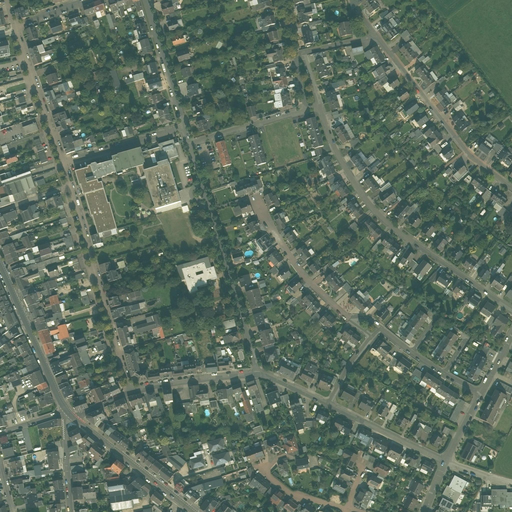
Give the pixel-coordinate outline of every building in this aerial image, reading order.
[(102,0),(92,4),(95,12),(100,11),(105,9),(102,0)] [(112,13),(120,11),(119,7),(116,0),(114,0),(109,2),(112,13)] [(124,0),(126,5),(127,9),(131,8),(134,7),(132,0),(124,0)] [(137,6),(139,12),(142,10),(139,0),(132,0),(134,7),(137,6)] [(352,0),(350,1),(352,9),(360,3),(357,0),(352,0)] [(270,7),(269,2),(258,5),(256,5),(257,10),(270,7)] [(372,3),(366,8),(370,14),(379,7),(377,4),(375,5),(372,3)] [(86,16),(95,12),(92,4),(83,7),(86,16)] [(174,12),(173,11),(171,4),(168,5),(168,4),(167,4),(162,6),(164,15),(174,12)] [(15,11),(18,21),(27,18),(27,17),(25,11),(24,8),(15,11)] [(299,18),(309,16),(313,15),(312,10),(306,11),(306,10),(305,10),(297,11),(299,18)] [(381,19),(384,18),(388,14),(385,11),(379,16),(381,19)] [(391,12),(388,14),(384,18),(387,22),(392,18),(394,17),(391,12)] [(77,22),(78,24),(82,23),(81,19),(78,14),(69,17),(71,24),(77,22)] [(264,27),(268,26),(275,24),(273,16),(262,19),(262,21),(263,23),(264,27)] [(310,20),(309,16),(299,18),(301,24),(309,22),(309,21),(310,20)] [(382,27),(386,34),(393,28),(397,24),(394,21),(392,18),(387,22),(388,23),(382,27)] [(168,23),(170,31),(180,28),(177,21),(177,20),(168,23)] [(60,22),(50,25),(53,34),(63,30),(60,23),(60,22)] [(66,22),(60,23),(63,30),(63,32),(69,30),(66,22)] [(338,25),(341,37),(352,34),(349,24),(349,22),(338,25)] [(137,30),(138,36),(141,35),(147,33),(144,23),(135,26),(137,30)] [(26,30),(30,42),(31,41),(38,39),(34,27),(26,30)] [(395,31),(393,28),(386,34),(391,40),(400,33),(398,29),(395,31)] [(400,35),(403,39),(409,34),(406,30),(400,35)] [(269,38),(270,42),(273,42),(278,40),(279,40),(277,32),(268,34),(269,38)] [(172,39),(174,46),(185,42),(183,36),(181,36),(181,35),(175,37),(176,38),(172,39)] [(313,41),(314,41),(312,36),(303,38),(305,44),(313,43),(313,41)] [(140,43),(142,50),(151,47),(148,40),(140,43)] [(0,42),(0,58),(10,56),(6,41),(0,42)] [(400,50),(404,56),(411,51),(409,48),(411,46),(409,43),(400,50)] [(352,46),(353,53),(363,51),(361,44),(352,46)] [(43,45),(37,47),(40,54),(44,53),(45,52),(43,45)] [(39,54),(40,54),(37,47),(28,50),(31,57),(39,54)] [(153,53),(151,47),(142,50),(143,53),(142,53),(143,56),(153,53)] [(377,47),(370,51),(374,58),(381,54),(377,47)] [(420,51),(417,47),(411,51),(413,54),(416,52),(418,55),(420,51)] [(177,54),(179,62),(191,59),(188,50),(177,54)] [(268,58),(273,57),(282,55),(281,50),(280,50),(273,51),(267,53),(268,58)] [(370,60),(374,58),(370,51),(365,53),(369,60),(370,60)] [(413,54),(411,51),(404,56),(409,62),(411,61),(416,57),(418,55),(416,52),(413,54)] [(313,54),(315,61),(326,58),(324,52),(313,54)] [(42,63),(40,57),(39,54),(31,57),(34,66),(42,63)] [(385,62),(381,54),(374,58),(377,65),(378,66),(382,63),(385,62)] [(315,61),(318,70),(326,67),(325,65),(328,64),(326,58),(315,61)] [(147,69),(149,76),(158,73),(155,63),(147,65),(148,69),(147,69)] [(379,76),(384,73),(389,70),(386,64),(384,66),(380,68),(378,69),(376,70),(379,76)] [(416,72),(422,80),(428,74),(422,66),(416,72)] [(327,70),(326,67),(318,70),(321,78),(331,75),(330,69),(329,69),(327,70)] [(182,70),(184,79),(190,77),(192,76),(191,74),(189,68),(182,70)] [(271,72),(272,79),(278,78),(286,77),(285,69),(276,70),(276,71),(271,72)] [(107,73),(112,89),(120,86),(115,70),(107,73)] [(432,72),(428,74),(435,82),(438,80),(432,72)] [(134,78),(135,82),(144,79),(142,73),(133,76),(134,78)] [(376,77),(379,81),(386,76),(384,73),(379,76),(376,77)] [(58,83),(57,79),(55,74),(46,77),(49,86),(58,83)] [(435,82),(428,74),(422,80),(428,87),(435,82)] [(386,76),(379,81),(377,82),(381,87),(383,86),(387,83),(389,81),(386,76)] [(278,82),(279,85),(287,83),(286,77),(278,78),(278,82)] [(387,83),(392,89),(400,83),(395,77),(389,81),(387,83)] [(147,82),(150,91),(158,88),(162,87),(163,87),(160,78),(147,82)] [(59,95),(60,98),(67,96),(75,93),(74,90),(70,91),(69,88),(67,82),(54,87),(55,90),(59,88),(61,94),(59,95)] [(444,82),(436,88),(438,90),(446,84),(444,82)] [(387,83),(383,86),(388,92),(392,89),(387,83)] [(188,93),(190,97),(199,94),(197,90),(199,90),(197,84),(188,87),(190,92),(188,93)] [(123,94),(120,86),(112,89),(115,97),(123,94)] [(435,96),(440,102),(446,97),(444,94),(446,92),(444,89),(435,96)] [(48,102),(56,99),(55,96),(53,90),(52,90),(44,94),(48,102)] [(391,94),(394,98),(397,95),(399,94),(396,90),(391,94)] [(397,95),(402,102),(409,96),(404,90),(399,94),(397,95)] [(326,93),(329,103),(337,100),(336,96),(334,91),(326,93)] [(276,102),(281,101),(291,99),(289,93),(280,95),(281,101),(276,102)] [(152,96),(154,103),(161,101),(159,94),(152,96)] [(68,100),(68,99),(67,96),(60,98),(56,99),(58,104),(62,102),(68,100)] [(444,108),(453,101),(451,98),(448,99),(446,97),(440,102),(444,108)] [(58,104),(56,99),(48,102),(51,111),(59,108),(58,104)] [(197,102),(200,101),(202,108),(207,106),(205,99),(197,102)] [(291,99),(281,101),(282,107),(286,107),(286,108),(289,108),(288,106),(292,106),(291,99)] [(340,108),(337,100),(329,103),(331,110),(340,108)] [(452,106),(455,109),(460,105),(462,103),(459,100),(452,106)] [(201,108),(202,108),(200,101),(197,102),(192,104),(195,114),(197,114),(199,113),(202,112),(201,108)] [(404,109),(409,115),(419,108),(414,101),(406,107),(404,109)] [(247,108),(250,118),(256,116),(256,115),(253,106),(247,108)] [(159,113),(160,117),(170,115),(167,107),(158,110),(159,113)] [(30,115),(27,108),(21,110),(24,117),(30,115)] [(452,119),(457,125),(464,120),(462,117),(464,116),(461,112),(452,119)] [(53,117),(56,125),(65,121),(66,121),(63,113),(53,117)] [(419,126),(420,126),(428,120),(423,113),(415,120),(419,126)] [(172,122),(170,115),(160,117),(162,125),(172,122)] [(306,121),(315,149),(321,147),(323,146),(315,118),(306,121)] [(197,123),(200,132),(208,130),(205,120),(203,121),(197,123)] [(466,123),(464,120),(457,125),(461,131),(470,124),(468,121),(466,123)] [(67,129),(66,124),(65,121),(56,125),(59,132),(67,129)] [(23,128),(25,135),(39,130),(36,123),(23,128)] [(335,130),(339,138),(347,133),(343,125),(337,129),(335,130)] [(285,154),(286,158),(294,155),(286,127),(277,129),(278,133),(275,134),(282,155),(285,154)] [(429,136),(431,139),(438,133),(433,127),(426,132),(429,136)] [(103,135),(106,142),(110,141),(110,140),(119,137),(117,130),(103,135)] [(349,132),(347,133),(339,138),(343,144),(349,141),(351,140),(349,136),(350,135),(349,132)] [(438,133),(431,139),(436,145),(438,144),(443,140),(438,133)] [(487,138),(495,145),(497,142),(498,141),(489,134),(487,138)] [(61,139),(64,146),(73,142),(72,139),(71,136),(61,139)] [(249,138),(253,152),(262,150),(258,136),(249,138)] [(349,141),(354,149),(361,143),(357,136),(354,138),(351,140),(349,141)] [(484,141),(493,148),(495,145),(487,138),(484,141)] [(80,140),(73,142),(74,144),(73,144),(74,148),(81,146),(84,145),(82,139),(80,140)] [(436,145),(431,139),(427,142),(432,148),(433,147),(436,145)] [(178,156),(175,146),(174,144),(173,140),(159,144),(159,148),(160,147),(162,155),(159,156),(161,163),(168,161),(168,159),(178,156)] [(484,141),(478,148),(487,155),(492,149),(493,148),(484,141)] [(75,152),(74,148),(73,144),(74,144),(73,142),(64,146),(67,154),(75,152)] [(216,144),(224,168),(232,165),(224,142),(216,144)] [(493,148),(492,149),(496,153),(500,148),(502,146),(497,142),(495,145),(493,148)] [(1,147),(5,157),(10,155),(7,145),(1,147)] [(143,165),(145,171),(158,167),(158,164),(161,163),(159,156),(162,155),(160,147),(159,148),(142,153),(145,162),(143,163),(143,165)] [(317,157),(319,156),(323,155),(321,147),(315,149),(317,157)] [(448,148),(441,153),(444,157),(445,156),(447,159),(453,154),(448,148)] [(117,175),(124,173),(123,171),(125,170),(143,165),(143,163),(145,162),(142,153),(141,149),(118,155),(112,157),(113,161),(116,172),(117,175)] [(266,164),(262,150),(253,152),(258,166),(266,164)] [(506,151),(503,150),(498,157),(505,163),(511,156),(509,154),(506,151)] [(38,154),(40,161),(46,159),(44,151),(38,154)] [(361,152),(358,155),(363,161),(364,162),(367,160),(361,152)] [(5,157),(8,165),(18,161),(15,154),(5,157)] [(351,159),(356,166),(363,161),(358,155),(357,154),(355,156),(351,159)] [(320,161),(324,169),(332,165),(328,157),(320,161)] [(80,182),(81,185),(98,180),(98,179),(103,178),(102,177),(107,176),(107,175),(112,174),(111,173),(116,172),(113,161),(112,161),(97,165),(91,167),(75,171),(79,183),(80,182)] [(367,167),(364,162),(363,161),(356,166),(361,172),(367,167)] [(368,169),(370,171),(375,167),(380,163),(379,161),(368,169)] [(169,164),(158,167),(145,171),(144,171),(156,210),(164,207),(177,203),(181,202),(169,163),(169,164)] [(455,170),(457,172),(460,175),(465,170),(466,169),(461,164),(455,170)] [(335,173),(332,165),(324,169),(326,173),(328,177),(333,174),(335,173)] [(55,169),(43,174),(45,178),(57,173),(55,169)] [(458,181),(468,172),(465,170),(460,175),(457,172),(453,176),(458,181)] [(2,183),(3,186),(32,177),(30,171),(11,178),(2,181),(2,183)] [(5,174),(0,175),(0,176),(1,179),(2,183),(2,181),(11,178),(9,172),(5,174)] [(464,180),(468,184),(472,179),(468,176),(464,180)] [(7,197),(8,197),(13,195),(24,191),(34,188),(36,187),(34,182),(32,177),(3,186),(7,197)] [(364,182),(369,187),(375,182),(371,177),(364,182)] [(471,184),(477,188),(482,181),(476,177),(471,184)] [(44,178),(34,182),(36,187),(37,187),(46,184),(44,178)] [(334,184),(337,190),(344,186),(341,180),(334,184)] [(488,186),(482,181),(477,188),(480,190),(483,192),(488,186)] [(101,182),(99,183),(82,188),(83,192),(84,191),(85,194),(104,189),(103,185),(101,185),(101,182)] [(256,182),(250,184),(253,192),(259,190),(256,182)] [(378,185),(375,182),(369,187),(373,193),(380,188),(378,185)] [(393,188),(391,185),(389,183),(380,190),(382,192),(385,190),(387,193),(391,190),(393,188)] [(246,195),(253,192),(250,184),(243,187),(246,195)] [(349,193),(344,186),(337,190),(342,198),(349,193)] [(239,197),(246,195),(243,187),(236,189),(239,197)] [(24,191),(26,196),(36,193),(35,192),(34,188),(24,191)] [(104,189),(85,194),(86,198),(88,197),(88,200),(87,200),(88,204),(89,204),(90,206),(88,206),(90,210),(91,210),(92,212),(90,212),(91,216),(93,216),(94,219),(95,219),(96,221),(94,221),(95,225),(97,225),(97,227),(96,227),(97,231),(99,231),(99,233),(98,234),(117,229),(116,225),(114,225),(114,223),(115,223),(114,219),(112,219),(112,217),(113,216),(112,212),(111,213),(110,211),(112,210),(110,206),(109,207),(108,203),(107,199),(105,200),(105,197),(106,196),(105,192),(103,193),(103,190),(104,189)] [(480,199),(483,201),(490,191),(487,189),(480,199)] [(391,190),(387,193),(392,200),(395,197),(396,197),(391,190)] [(24,191),(13,195),(15,203),(27,199),(26,196),(24,191)] [(493,194),(490,191),(483,201),(486,203),(493,194)] [(494,201),(497,203),(502,196),(496,192),(491,199),(494,201)] [(389,202),(392,200),(387,193),(380,199),(385,206),(389,202)] [(264,197),(269,207),(273,204),(279,202),(275,195),(273,197),(272,194),(264,197)] [(50,209),(50,210),(56,207),(62,205),(63,205),(60,196),(47,201),(48,206),(50,205),(51,209),(50,209)] [(507,201),(502,196),(497,203),(502,207),(507,201)] [(0,208),(11,204),(8,197),(7,197),(2,199),(0,199),(0,208)] [(347,205),(352,212),(358,208),(353,200),(347,205)] [(239,206),(240,207),(243,214),(248,212),(248,214),(252,212),(251,211),(252,210),(248,202),(239,206)] [(502,207),(497,203),(494,206),(493,208),(499,212),(502,207)] [(395,215),(400,220),(405,214),(407,213),(410,209),(409,209),(404,205),(400,209),(400,208),(397,211),(398,212),(395,215)] [(23,220),(24,223),(27,222),(31,221),(34,220),(32,215),(29,206),(19,210),(23,220)] [(410,215),(413,212),(416,209),(413,206),(412,206),(410,208),(409,209),(410,209),(407,213),(410,215)] [(242,215),(243,214),(240,207),(233,210),(237,217),(242,215)] [(363,214),(358,208),(352,212),(357,219),(363,214)] [(507,210),(504,208),(503,208),(498,215),(501,217),(506,211),(507,210)] [(16,211),(3,216),(6,222),(7,221),(8,222),(13,221),(12,220),(12,218),(13,218),(14,219),(18,218),(16,211)] [(509,213),(506,211),(501,217),(501,218),(503,220),(509,213)] [(283,223),(286,222),(284,218),(285,218),(282,212),(274,217),(278,226),(283,223)] [(6,223),(6,222),(3,216),(0,216),(0,230),(8,228),(8,227),(7,223),(6,223)] [(409,223),(415,228),(421,222),(415,216),(409,223)] [(254,222),(256,221),(255,217),(243,223),(244,226),(248,225),(254,222)] [(362,226),(369,232),(375,226),(368,220),(362,226)] [(248,225),(252,233),(259,230),(260,229),(258,226),(259,226),(258,222),(257,222),(256,221),(254,222),(248,225)] [(422,232),(429,238),(431,236),(433,233),(435,230),(432,227),(428,224),(422,232)] [(381,233),(375,226),(369,232),(375,239),(381,233)] [(261,235),(259,230),(252,233),(255,240),(260,236),(261,235)] [(285,236),(291,243),(294,241),(293,239),(296,237),(292,232),(292,231),(287,235),(285,236)] [(0,233),(0,240),(8,237),(9,237),(7,232),(0,233)] [(101,243),(99,237),(98,234),(91,236),(93,246),(101,243)] [(21,239),(24,244),(30,242),(33,241),(35,241),(33,235),(29,236),(25,237),(21,239)] [(262,238),(259,240),(264,247),(262,249),(264,252),(272,246),(269,242),(264,236),(262,238)] [(10,242),(9,239),(8,237),(0,240),(0,244),(1,246),(10,242)] [(381,244),(385,247),(388,249),(394,243),(387,237),(383,242),(381,244)] [(433,246),(441,251),(447,243),(444,240),(440,237),(433,246)] [(39,251),(40,252),(50,248),(49,243),(38,247),(39,251)] [(400,248),(394,243),(388,249),(393,253),(395,255),(400,248)] [(4,253),(15,248),(13,245),(13,244),(9,245),(2,248),(4,253)] [(297,251),(304,261),(309,257),(311,256),(308,252),(304,246),(297,251)] [(5,256),(16,251),(16,250),(15,248),(4,253),(5,256)] [(52,254),(50,248),(40,252),(41,257),(46,255),(52,254)] [(451,256),(458,261),(463,254),(456,249),(451,256)] [(5,256),(8,261),(18,256),(18,258),(23,256),(22,253),(17,255),(17,254),(18,253),(17,252),(16,253),(16,251),(5,256)] [(268,258),(275,266),(283,260),(276,251),(272,254),(268,258)] [(399,262),(403,265),(406,261),(409,263),(411,260),(414,255),(408,251),(399,262)] [(234,260),(235,264),(244,262),(242,253),(233,255),(234,258),(233,260),(234,260)] [(19,261),(18,258),(18,256),(8,261),(10,265),(19,261)] [(54,258),(48,260),(43,262),(45,266),(60,261),(58,257),(54,258)] [(206,269),(211,268),(208,257),(184,265),(185,268),(205,263),(206,269)] [(11,268),(12,271),(20,269),(22,268),(26,268),(25,266),(39,262),(38,258),(37,259),(34,260),(30,261),(26,262),(24,263),(18,265),(11,268)] [(463,265),(471,271),(473,269),(476,264),(468,258),(463,265)] [(407,265),(412,269),(416,263),(411,260),(409,263),(407,265)] [(315,263),(309,268),(314,274),(320,270),(317,266),(317,265),(319,264),(317,261),(315,263)] [(420,276),(422,278),(431,266),(424,261),(419,266),(415,272),(420,276)] [(39,263),(36,264),(34,264),(37,272),(38,272),(43,270),(45,269),(46,269),(45,266),(43,262),(39,263)] [(106,273),(112,271),(111,268),(110,263),(99,266),(102,274),(106,273)] [(185,280),(189,294),(198,291),(197,287),(196,285),(198,284),(199,287),(207,284),(206,281),(205,278),(208,277),(208,280),(217,277),(214,267),(211,268),(206,269),(205,263),(185,268),(182,269),(185,280)] [(34,264),(31,265),(26,268),(27,270),(28,275),(34,273),(37,272),(34,264)] [(185,268),(184,265),(177,267),(181,281),(185,280),(182,269),(185,268)] [(330,267),(329,267),(325,271),(329,276),(332,273),(335,271),(335,270),(334,268),(332,265),(330,267)] [(48,268),(51,278),(59,275),(56,266),(48,268)] [(24,273),(24,271),(22,268),(20,269),(12,271),(15,277),(24,273)] [(279,274),(284,280),(291,275),(286,268),(279,274)] [(478,276),(484,280),(490,273),(484,269),(478,276)] [(493,277),(495,279),(498,275),(501,270),(499,269),(493,277)] [(28,275),(27,270),(24,271),(24,273),(15,277),(16,279),(28,275)] [(116,273),(116,270),(112,271),(106,273),(108,278),(108,280),(108,281),(109,282),(122,279),(120,275),(118,275),(118,273),(116,273)] [(39,276),(40,276),(39,275),(38,272),(37,272),(34,273),(28,275),(16,279),(20,289),(27,287),(30,286),(30,285),(29,283),(27,280),(32,279),(39,276)] [(437,281),(447,288),(453,279),(443,272),(440,276),(437,281)] [(325,279),(331,286),(338,280),(332,273),(329,276),(325,279)] [(435,284),(436,282),(433,280),(437,274),(434,273),(428,280),(435,284)] [(240,283),(242,287),(251,284),(248,275),(239,278),(240,278),(241,283),(240,283)] [(491,285),(500,291),(506,282),(501,279),(501,278),(498,275),(495,279),(491,285)] [(45,283),(44,284),(44,285),(46,285),(47,291),(52,289),(53,288),(56,287),(58,287),(57,284),(55,280),(54,280),(53,281),(51,281),(48,282),(45,283)] [(289,286),(290,287),(294,291),(295,292),(298,289),(302,286),(296,280),(289,286)] [(343,286),(338,280),(331,286),(336,292),(342,288),(343,286)] [(437,281),(436,282),(446,289),(447,288),(437,281)] [(461,298),(462,298),(468,289),(459,283),(453,292),(457,294),(458,292),(463,296),(461,298)] [(352,287),(351,289),(347,293),(349,296),(355,290),(352,287)] [(21,292),(24,297),(36,293),(34,288),(30,289),(28,290),(28,289),(21,292)] [(248,296),(249,301),(259,298),(258,294),(259,294),(258,289),(246,292),(248,297),(248,296)] [(301,292),(298,289),(295,292),(294,291),(291,294),(294,297),(296,296),(301,292)] [(359,291),(356,294),(362,300),(365,297),(362,293),(359,291)] [(24,297),(27,305),(39,301),(42,300),(44,299),(43,296),(41,292),(36,293),(24,297)] [(298,298),(297,299),(299,302),(302,300),(305,297),(303,294),(298,298)] [(302,300),(309,307),(315,301),(308,294),(305,297),(302,300)] [(350,300),(356,306),(362,300),(356,294),(350,300)] [(475,308),(481,299),(473,294),(470,300),(469,302),(476,306),(475,308)] [(57,295),(54,296),(50,298),(50,301),(51,304),(52,306),(59,304),(59,302),(57,295)] [(82,297),(84,304),(90,302),(88,296),(87,296),(82,297)] [(109,299),(111,307),(121,305),(120,302),(119,302),(118,297),(109,299)] [(260,301),(259,298),(249,301),(251,305),(250,305),(251,309),(263,306),(261,300),(260,301)] [(373,307),(376,309),(380,304),(384,301),(382,298),(373,307)] [(0,309),(3,308),(4,309),(10,306),(10,305),(8,300),(0,303),(0,309)] [(362,312),(363,311),(368,306),(365,302),(362,300),(356,306),(362,312)] [(321,307),(315,301),(309,307),(315,313),(321,307)] [(481,312),(488,318),(490,315),(495,308),(487,302),(480,312),(481,312)] [(37,311),(40,310),(38,305),(37,304),(28,307),(31,313),(37,311)] [(53,312),(54,315),(61,313),(59,304),(52,306),(52,308),(52,309),(52,310),(53,312)] [(370,304),(368,306),(363,311),(366,314),(373,307),(370,304)] [(0,318),(3,317),(13,311),(10,306),(4,309),(1,310),(2,313),(0,314),(0,318)] [(111,311),(113,319),(122,317),(121,313),(125,312),(126,312),(125,307),(112,311),(111,311)] [(31,313),(34,320),(44,317),(46,317),(42,309),(40,310),(37,311),(31,313)] [(377,316),(383,321),(386,317),(389,314),(383,309),(377,316)] [(3,317),(4,320),(14,315),(13,311),(3,317)] [(421,311),(417,316),(424,322),(428,317),(426,315),(421,311)] [(488,318),(481,312),(480,314),(485,318),(483,321),(486,323),(491,316),(490,315),(488,318)] [(61,313),(54,315),(53,315),(54,321),(61,319),(63,319),(61,313)] [(254,315),(257,326),(264,324),(265,324),(264,319),(262,313),(254,315)] [(325,325),(329,329),(336,321),(327,313),(321,319),(326,324),(325,325)] [(492,334),(498,338),(501,335),(500,334),(509,321),(499,314),(496,319),(494,322),(498,325),(497,327),(494,331),(492,334)] [(4,320),(7,327),(9,331),(18,324),(16,319),(14,315),(4,320)] [(162,327),(158,315),(153,316),(146,318),(147,323),(134,327),(136,334),(152,330),(162,327)] [(417,316),(413,321),(420,327),(424,322),(417,316)] [(36,326),(46,323),(45,320),(44,317),(34,320),(36,326)] [(234,319),(225,322),(227,329),(236,326),(234,319)] [(413,321),(410,326),(417,331),(420,327),(413,321)] [(48,330),(47,326),(46,323),(36,326),(38,332),(47,330),(48,330)] [(18,324),(9,331),(11,334),(13,333),(14,335),(14,336),(15,338),(23,334),(22,331),(18,324)] [(68,342),(67,339),(69,338),(69,335),(66,325),(58,327),(60,333),(62,340),(61,341),(61,344),(66,343),(68,342)] [(417,331),(410,326),(406,331),(413,336),(417,331)] [(8,332),(9,331),(7,327),(0,329),(0,330),(0,331),(3,336),(4,335),(8,332)] [(48,333),(50,336),(53,335),(60,333),(58,327),(53,328),(54,332),(53,332),(48,333)] [(117,329),(120,339),(130,336),(129,332),(132,332),(132,330),(131,328),(130,327),(128,328),(127,327),(117,329)] [(342,335),(349,340),(354,333),(347,328),(342,335)] [(48,333),(47,330),(38,332),(43,345),(52,343),(50,336),(48,333)] [(259,333),(263,347),(274,344),(273,340),(274,340),(272,333),(271,334),(269,330),(259,333)] [(409,341),(413,336),(406,331),(402,336),(407,339),(409,341)] [(237,332),(229,334),(232,341),(239,339),(237,332)] [(450,332),(447,338),(454,342),(458,337),(456,336),(450,332)] [(60,333),(53,335),(55,342),(61,341),(62,340),(60,333)] [(361,339),(354,333),(349,340),(356,345),(361,339)] [(75,337),(73,337),(76,345),(86,342),(83,335),(75,337)] [(0,337),(0,348),(8,343),(3,336),(1,337),(0,337)] [(131,340),(130,336),(120,339),(123,347),(128,345),(133,344),(134,344),(133,340),(131,340)] [(15,345),(17,349),(18,348),(27,343),(24,337),(16,340),(17,343),(15,345)] [(451,347),(454,342),(447,338),(444,343),(451,347)] [(352,346),(354,348),(356,345),(349,340),(347,342),(352,346)] [(385,357),(386,358),(388,354),(391,350),(387,346),(379,340),(372,349),(380,355),(381,354),(385,357)] [(55,342),(52,343),(43,345),(46,355),(53,353),(55,352),(53,347),(62,345),(61,344),(61,341),(55,342)] [(4,347),(7,351),(13,348),(9,342),(4,346),(3,346),(4,347)] [(76,345),(79,352),(88,349),(86,342),(76,345)] [(27,343),(18,348),(21,355),(22,355),(30,350),(27,343)] [(448,352),(451,347),(444,343),(441,348),(448,352)] [(445,357),(448,352),(441,348),(437,353),(445,357)] [(33,355),(30,350),(22,355),(24,360),(33,355)] [(86,350),(77,353),(82,366),(91,363),(86,350)] [(265,353),(268,362),(273,360),(274,361),(278,359),(277,356),(275,350),(265,353)] [(124,353),(127,361),(137,358),(136,353),(134,353),(133,351),(124,353)] [(79,367),(82,366),(77,353),(70,356),(69,356),(71,361),(74,369),(79,367)] [(441,363),(445,357),(437,353),(434,358),(441,363)] [(60,358),(59,356),(58,354),(54,355),(47,358),(49,363),(60,358)] [(389,365),(389,364),(394,359),(388,354),(386,358),(385,357),(383,360),(389,365)] [(37,364),(33,355),(24,360),(28,367),(37,364)] [(479,355),(476,361),(484,365),(487,359),(485,359),(479,355)] [(50,365),(55,376),(63,372),(60,366),(68,363),(71,361),(69,356),(65,358),(65,359),(58,361),(50,365)] [(127,361),(129,368),(138,365),(137,362),(139,362),(137,358),(127,361)] [(402,371),(406,374),(412,365),(403,358),(400,362),(397,360),(393,365),(394,366),(400,370),(401,368),(403,370),(402,371)] [(230,370),(229,368),(228,361),(222,361),(218,362),(218,363),(220,371),(230,370)] [(481,370),(484,365),(476,361),(473,366),(481,370)] [(291,365),(284,362),(281,368),(279,372),(286,375),(291,365)] [(28,367),(26,368),(28,371),(30,375),(40,371),(41,371),(37,363),(37,364),(28,367)] [(308,363),(304,370),(315,375),(316,373),(318,368),(308,363)] [(206,365),(207,373),(217,372),(217,364),(212,364),(206,365)] [(135,376),(137,377),(140,372),(138,365),(129,368),(131,377),(135,376)] [(297,368),(291,365),(286,375),(292,378),(294,374),(297,368)] [(478,376),(481,370),(473,366),(471,372),(478,376)] [(315,376),(315,375),(304,370),(301,377),(302,377),(302,378),(304,379),(305,378),(307,380),(307,381),(311,383),(313,378),(315,376)] [(21,379),(19,375),(17,371),(12,374),(7,376),(7,377),(8,377),(9,378),(8,379),(9,382),(10,383),(11,383),(20,379),(21,379)] [(44,380),(40,371),(30,375),(33,382),(32,382),(33,385),(34,388),(36,387),(37,387),(45,383),(44,380)] [(147,371),(140,372),(137,377),(138,378),(139,382),(148,381),(148,375),(147,371)] [(475,381),(478,376),(471,372),(470,373),(468,376),(468,377),(473,380),(475,381)] [(77,377),(78,382),(89,379),(92,378),(90,373),(81,376),(77,377)] [(422,381),(427,384),(432,376),(426,373),(425,375),(422,381)] [(56,378),(59,386),(68,382),(66,375),(56,378)] [(437,380),(432,376),(427,384),(432,387),(437,380)] [(318,386),(327,391),(331,383),(331,382),(323,378),(322,378),(320,382),(318,386)] [(11,383),(13,388),(22,384),(20,379),(11,383)] [(90,385),(89,379),(78,382),(78,383),(80,388),(86,386),(90,385)] [(71,380),(68,382),(59,386),(61,390),(70,386),(73,385),(71,380)] [(442,383),(437,380),(432,387),(437,390),(441,385),(442,383)] [(246,384),(249,393),(252,391),(257,390),(254,381),(246,384)] [(46,383),(45,383),(37,387),(39,392),(48,387),(46,383)] [(76,390),(78,397),(82,395),(83,394),(87,392),(90,391),(92,390),(91,388),(91,385),(90,385),(86,386),(80,388),(76,390)] [(112,388),(109,389),(113,396),(120,392),(117,385),(116,386),(112,388)] [(239,395),(242,394),(242,392),(239,385),(236,386),(236,385),(231,387),(232,388),(234,394),(235,395),(239,394),(239,395)] [(446,388),(441,385),(437,390),(436,392),(441,395),(446,388)] [(74,396),(70,386),(61,390),(65,398),(67,397),(68,399),(74,396)] [(51,392),(48,387),(39,392),(41,397),(45,395),(49,393),(51,392)] [(189,403),(193,413),(197,412),(196,404),(200,404),(201,404),(200,402),(200,399),(199,392),(198,387),(197,387),(192,388),(190,389),(190,390),(191,399),(192,398),(193,402),(189,403)] [(92,396),(96,404),(105,400),(101,393),(99,388),(92,390),(90,391),(92,396)] [(450,391),(446,388),(441,395),(446,398),(450,391)] [(105,400),(113,396),(109,389),(107,390),(104,392),(101,393),(105,400)] [(170,401),(170,403),(173,402),(173,399),(171,389),(163,391),(165,402),(170,401)] [(342,398),(352,403),(354,398),(356,395),(356,394),(346,389),(342,398)] [(199,392),(200,399),(209,397),(208,390),(199,392)] [(218,391),(219,400),(227,399),(228,399),(227,396),(226,390),(218,391)] [(257,390),(252,391),(253,393),(254,392),(258,403),(262,402),(257,390)] [(496,390),(488,405),(500,411),(501,407),(502,408),(506,400),(505,400),(507,396),(496,390)] [(454,393),(450,391),(446,398),(450,401),(454,393)] [(33,392),(32,392),(27,394),(28,395),(25,396),(25,398),(20,401),(21,405),(24,404),(31,401),(35,399),(36,399),(35,398),(34,395),(33,395),(32,393),(34,392),(33,392)] [(147,394),(149,403),(156,401),(157,401),(156,396),(155,392),(147,394)] [(268,395),(271,405),(272,404),(276,403),(280,402),(279,397),(277,392),(268,395)] [(38,398),(40,403),(51,398),(49,393),(38,398)] [(459,397),(454,393),(450,401),(455,404),(459,397)] [(78,397),(77,397),(79,403),(85,400),(83,394),(82,395),(78,397)] [(134,396),(137,405),(140,404),(143,403),(141,397),(141,394),(134,396)] [(131,407),(135,406),(137,405),(134,396),(128,397),(131,407)] [(53,403),(51,398),(40,403),(42,408),(53,403)] [(114,403),(119,413),(126,410),(128,409),(124,399),(114,403)] [(295,424),(297,431),(298,431),(303,429),(304,429),(302,423),(305,422),(300,407),(300,405),(298,399),(290,402),(290,403),(292,410),(297,424),(295,424)] [(75,404),(77,411),(88,407),(85,400),(79,403),(75,404)] [(247,400),(244,401),(242,402),(247,414),(244,415),(246,422),(250,421),(250,422),(254,421),(254,420),(254,419),(247,400)] [(360,407),(369,412),(370,410),(374,405),(371,404),(372,402),(368,400),(367,402),(363,400),(360,407)] [(187,412),(187,414),(193,413),(189,403),(180,404),(184,413),(187,412)] [(254,406),(257,413),(263,411),(260,404),(258,405),(254,406)] [(498,414),(500,411),(488,405),(481,419),(492,425),(494,422),(495,422),(499,415),(498,414)] [(378,414),(385,418),(389,410),(382,406),(378,414)] [(101,409),(95,412),(100,421),(104,419),(106,418),(105,416),(101,409)] [(138,417),(138,419),(142,418),(139,410),(137,410),(136,410),(132,411),(135,418),(138,417)] [(325,422),(326,422),(329,415),(320,411),(316,419),(320,421),(320,420),(325,422)] [(7,421),(17,418),(15,412),(5,415),(7,421)] [(98,421),(100,421),(95,412),(87,416),(86,418),(95,425),(98,421)] [(129,420),(123,422),(121,417),(120,417),(119,413),(113,415),(114,418),(117,424),(120,423),(123,422),(124,427),(131,425),(129,420)] [(397,425),(403,429),(408,421),(402,418),(401,420),(400,420),(397,425)] [(338,428),(341,430),(345,423),(338,419),(336,422),(333,427),(338,430),(338,428)] [(37,425),(38,429),(55,427),(54,420),(37,425)] [(352,426),(345,423),(341,430),(345,431),(344,433),(349,435),(350,433),(351,430),(352,426)] [(101,430),(104,432),(109,426),(105,424),(103,426),(101,430)] [(422,431),(429,434),(432,429),(425,425),(425,426),(423,430),(423,429),(422,431)] [(104,432),(110,437),(115,431),(111,428),(109,426),(104,432)] [(254,431),(256,435),(258,434),(260,433),(262,432),(264,432),(263,431),(261,426),(253,428),(254,431)] [(422,431),(423,429),(417,426),(416,426),(412,434),(419,437),(422,431)] [(442,432),(448,435),(451,429),(445,426),(442,432)] [(367,443),(370,437),(372,434),(362,429),(360,434),(358,437),(358,438),(362,440),(367,443)] [(73,443),(82,438),(81,436),(78,430),(76,430),(68,434),(73,443)] [(110,437),(119,444),(124,438),(115,431),(110,437)] [(8,442),(6,435),(0,437),(0,439),(1,444),(3,444),(8,442)] [(86,435),(82,439),(85,444),(91,449),(96,443),(96,444),(96,443),(87,435),(86,435)] [(430,444),(437,447),(441,439),(434,435),(430,444)] [(119,444),(125,449),(131,442),(128,440),(125,437),(124,438),(119,444)] [(285,444),(288,453),(292,451),(293,452),(295,451),(298,450),(294,437),(286,439),(288,443),(285,444)] [(88,451),(85,444),(82,439),(82,438),(73,443),(74,447),(69,448),(69,453),(70,453),(81,449),(82,454),(88,451)] [(149,445),(150,448),(155,446),(155,443),(153,438),(147,440),(149,445)] [(373,438),(373,439),(370,444),(376,447),(379,441),(373,438)] [(209,449),(210,452),(224,448),(223,445),(225,444),(223,439),(221,440),(221,439),(208,443),(209,449)] [(375,448),(382,452),(387,442),(385,441),(383,439),(382,440),(380,439),(379,441),(376,447),(375,448)] [(269,448),(271,454),(281,450),(277,440),(276,440),(271,442),(267,443),(269,448)] [(482,444),(475,441),(473,445),(478,448),(479,449),(482,444)] [(98,461),(101,458),(105,452),(101,449),(101,450),(97,447),(98,445),(96,444),(96,443),(91,449),(89,452),(88,453),(98,461)] [(477,449),(478,448),(473,445),(469,443),(466,448),(465,448),(461,457),(471,462),(474,455),(477,449)] [(163,453),(164,455),(165,459),(167,458),(172,457),(177,455),(176,452),(171,454),(170,451),(168,444),(161,446),(163,453)] [(396,460),(397,461),(400,456),(403,450),(393,445),(391,448),(389,453),(387,456),(396,460)] [(255,448),(253,449),(256,460),(264,457),(262,451),(260,447),(255,448)] [(8,449),(3,451),(5,457),(14,455),(13,448),(8,449)] [(70,453),(70,459),(83,457),(82,454),(81,449),(70,453)] [(248,463),(256,460),(253,449),(250,450),(245,452),(248,463)] [(344,463),(352,467),(357,456),(345,450),(344,450),(344,451),(342,455),(343,456),(346,458),(344,463)] [(136,457),(143,463),(149,455),(147,454),(147,453),(145,452),(144,452),(144,451),(143,451),(137,455),(136,457)] [(190,458),(190,460),(197,458),(197,456),(201,455),(202,455),(201,451),(194,453),(194,456),(190,458)] [(228,452),(213,457),(215,466),(225,463),(231,461),(228,452)] [(408,465),(413,467),(414,465),(417,460),(418,457),(415,456),(409,453),(408,455),(405,461),(406,461),(409,462),(408,465)] [(186,463),(177,455),(172,457),(167,458),(168,461),(169,462),(173,465),(180,470),(186,463)] [(190,460),(193,469),(205,465),(203,460),(202,455),(201,455),(197,456),(197,458),(190,460)] [(401,461),(402,459),(403,457),(400,456),(397,461),(396,460),(394,463),(399,465),(401,461)] [(145,464),(150,469),(156,461),(153,459),(151,457),(145,464)] [(95,465),(98,468),(104,460),(101,458),(98,461),(95,465)] [(48,460),(49,470),(52,470),(58,469),(57,459),(48,460)] [(297,461),(298,470),(310,468),(308,459),(304,459),(304,460),(300,461),(300,460),(297,461)] [(10,467),(11,469),(22,466),(21,460),(16,461),(9,463),(7,464),(8,467),(10,467)] [(117,460),(113,465),(111,468),(113,470),(119,474),(125,467),(117,460)] [(163,467),(158,463),(156,461),(150,469),(157,474),(163,467)] [(428,472),(430,473),(434,466),(425,461),(421,468),(428,472)] [(279,466),(281,473),(282,473),(287,471),(288,471),(285,463),(280,465),(279,466)] [(379,473),(386,476),(389,469),(378,463),(375,470),(379,473)] [(11,469),(11,472),(12,475),(21,473),(24,472),(22,466),(11,469)] [(174,475),(163,467),(157,474),(168,482),(174,475)] [(345,478),(350,481),(353,475),(351,474),(346,471),(345,471),(344,470),(344,471),(341,476),(345,478)] [(73,475),(74,482),(77,481),(83,481),(84,480),(83,473),(79,474),(73,475)] [(245,480),(250,483),(251,482),(256,476),(253,475),(250,478),(250,479),(245,480)] [(254,486),(258,489),(264,480),(257,475),(256,476),(251,482),(255,486),(254,486)] [(454,475),(448,487),(460,493),(462,488),(466,481),(454,475)] [(375,487),(377,488),(379,485),(380,485),(382,481),(376,478),(372,476),(368,484),(370,485),(375,487)] [(132,484),(139,490),(140,490),(146,484),(139,478),(132,484)] [(109,492),(120,490),(121,488),(121,486),(125,486),(127,484),(123,479),(120,480),(118,481),(108,482),(107,482),(109,492)] [(55,491),(64,490),(63,480),(53,482),(54,486),(55,491)] [(270,485),(264,480),(258,489),(261,492),(262,490),(265,492),(270,485)] [(181,492),(186,486),(180,481),(175,488),(181,492)] [(334,488),(343,493),(347,486),(342,484),(337,481),(334,488)] [(206,487),(207,490),(210,489),(218,487),(220,486),(219,482),(210,484),(208,485),(209,486),(206,487)] [(416,494),(419,495),(423,486),(415,482),(412,487),(411,488),(410,490),(416,494)] [(24,487),(23,484),(19,484),(19,488),(20,493),(26,492),(27,496),(36,494),(35,488),(29,490),(27,490),(26,487),(24,487)] [(132,484),(129,486),(134,492),(140,491),(140,490),(139,490),(132,484)] [(140,491),(142,498),(146,497),(147,495),(147,493),(151,488),(146,484),(140,490),(140,491)] [(207,490),(206,487),(204,484),(188,489),(189,491),(190,490),(192,491),(198,489),(199,492),(203,491),(205,491),(207,490)] [(443,498),(444,499),(453,504),(455,505),(461,493),(460,493),(448,487),(447,486),(441,497),(443,498)] [(268,497),(270,494),(273,490),(271,488),(265,495),(268,497)] [(362,488),(359,494),(369,500),(372,494),(368,492),(362,488)] [(65,499),(64,490),(55,491),(55,493),(56,500),(65,499)] [(129,493),(125,490),(120,490),(109,492),(109,494),(110,497),(110,500),(111,506),(112,511),(133,508),(133,504),(132,500),(131,500),(129,493)] [(184,495),(189,499),(195,494),(192,491),(190,490),(189,491),(184,495)] [(277,505),(281,500),(285,496),(277,490),(273,496),(270,499),(277,505)] [(500,504),(506,504),(506,494),(506,490),(491,490),(491,496),(491,504),(500,504)] [(129,493),(131,500),(132,500),(138,499),(142,498),(140,491),(134,492),(129,493)] [(150,498),(159,505),(164,498),(156,491),(150,498)] [(38,502),(36,494),(27,496),(28,504),(36,503),(38,502)] [(200,498),(195,494),(189,499),(194,503),(198,500),(200,498)] [(367,505),(369,500),(359,494),(356,500),(362,503),(366,505),(367,505)] [(491,496),(481,496),(481,503),(481,507),(491,507),(491,504),(491,496)] [(404,505),(413,510),(417,501),(416,500),(408,497),(404,505)] [(217,503),(214,501),(211,498),(207,501),(201,508),(205,511),(210,511),(214,507),(217,504),(217,503)] [(440,506),(438,510),(440,511),(449,511),(450,511),(449,510),(451,506),(452,506),(453,505),(453,504),(444,499),(440,506)] [(278,510),(280,507),(284,502),(281,500),(277,505),(276,507),(278,510)] [(285,507),(290,511),(292,511),(295,509),(297,506),(295,504),(292,502),(290,500),(287,503),(284,507),(285,507)]
